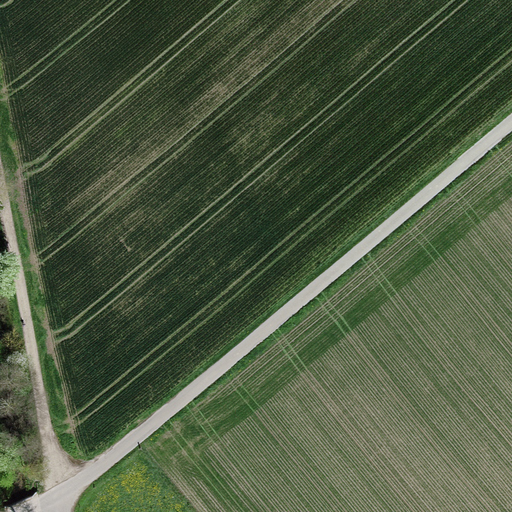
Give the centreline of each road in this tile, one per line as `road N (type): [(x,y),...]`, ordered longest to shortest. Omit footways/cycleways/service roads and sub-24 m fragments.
road 1 (track): [(511,126),(62,499)]
road 2 (track): [(0,196),(62,499)]
